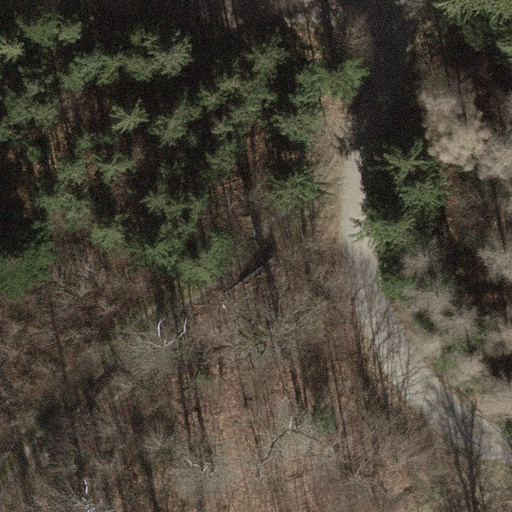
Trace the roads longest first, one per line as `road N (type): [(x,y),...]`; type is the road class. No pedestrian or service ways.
road 1 (track): [(0,477),(76,391),(192,293),(285,226),(358,189)]
road 2 (track): [(358,189),(364,270),(395,350),(440,408),(511,449)]
road 3 (track): [(164,0),(413,10)]
road 4 (track): [(417,0),(358,189)]
